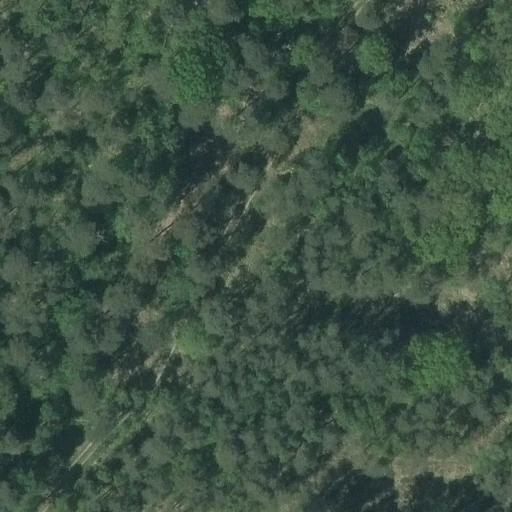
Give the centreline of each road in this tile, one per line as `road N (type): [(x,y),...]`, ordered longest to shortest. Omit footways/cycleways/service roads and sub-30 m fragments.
road 1 (track): [(37,511),(153,384),(278,135),(292,71),(328,25),(364,0)]
road 2 (track): [(292,71),(190,0)]
